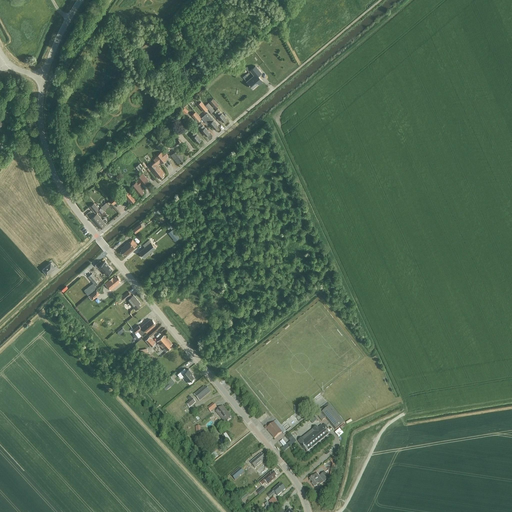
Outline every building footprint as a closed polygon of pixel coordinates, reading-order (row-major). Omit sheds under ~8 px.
[(254,75),(247,82),(252,88),(258,83),(259,84),(263,81),(258,76),(262,73),(256,66),(250,70),(254,75)] [(209,102),(215,108),(219,105),(213,99),(209,102)] [(208,103),(205,105),(211,113),(214,110),(208,103)] [(223,122),(227,119),(222,113),(218,109),(216,110),(218,112),(216,114),(223,122)] [(194,113),(192,115),(197,122),(200,120),(194,113)] [(209,122),(210,123),(213,120),(207,113),(202,117),(207,124),(209,122)] [(186,129),(189,127),(192,125),(186,118),(181,123),(186,129)] [(214,129),(218,126),(213,120),(210,123),(214,129)] [(199,124),(201,126),(199,128),(206,136),(210,133),(205,127),(201,123),(199,124)] [(198,143),(201,140),(197,134),(193,130),(191,131),(193,134),(191,135),(198,143)] [(172,144),(176,148),(182,144),(178,139),(172,144)] [(182,158),(184,157),(177,150),(172,154),(174,157),(173,158),(178,164),(184,159),(182,158)] [(156,158),(153,160),(157,165),(159,163),(161,164),(167,159),(166,158),(168,156),(164,151),(162,153),(161,151),(154,156),(156,158)] [(164,173),(155,162),(149,167),(158,178),(160,177),(161,179),(164,176),(163,174),(164,173)] [(140,163),(136,166),(141,173),(145,170),(140,163)] [(142,185),(148,180),(143,173),(137,178),(139,181),(137,183),(137,182),(131,187),(138,195),(139,194),(140,196),(144,193),(143,191),(144,190),(139,185),(141,184),(142,185)] [(134,198),(136,198),(129,190),(126,187),(123,189),(126,193),(124,195),(130,202),(131,201),(132,202),(135,200),(134,198)] [(116,195),(110,199),(114,204),(120,200),(116,195)] [(94,203),(90,206),(95,213),(100,209),(94,203)] [(91,219),(98,228),(100,227),(101,228),(106,224),(105,223),(107,222),(107,220),(106,219),(105,218),(103,220),(97,214),(91,219)] [(136,233),(144,227),(141,223),(133,229),(136,233)] [(179,238),(172,230),(169,232),(176,240),(179,238)] [(138,245),(133,239),(129,242),(134,248),(138,245)] [(144,258),(157,247),(155,245),(154,246),(149,240),(143,245),(145,247),(139,252),(144,258)] [(126,255),(135,248),(129,241),(121,248),(122,250),(120,251),(123,255),(125,253),(126,255)] [(102,264),(100,261),(95,265),(98,268),(99,267),(106,276),(112,271),(105,261),(102,264)] [(56,268),(51,262),(43,269),(47,274),(56,268)] [(97,279),(92,273),(92,274),(90,275),(88,277),(93,283),(95,285),(99,282),(97,279)] [(119,281),(120,280),(117,276),(116,277),(115,276),(105,284),(111,290),(120,282),(119,281)] [(88,295),(97,288),(93,283),(84,291),(88,295)] [(131,294),(130,294),(129,292),(122,297),(124,300),(131,294)] [(139,304),(140,303),(133,295),(127,300),(136,310),(140,306),(139,304)] [(142,336),(146,332),(147,332),(155,326),(154,324),(155,323),(152,320),(151,321),(150,320),(141,328),(139,325),(133,330),(136,333),(138,332),(141,335),(138,338),(140,340),(143,337),(142,336)] [(171,345),(172,344),(164,335),(157,341),(166,352),(172,347),(171,345)] [(150,337),(145,340),(151,347),(155,343),(150,337)] [(189,381),(193,378),(194,377),(190,372),(191,371),(189,369),(186,371),(184,368),(178,374),(181,378),(185,375),(189,381)] [(163,385),(166,390),(171,386),(168,381),(163,385)] [(199,402),(211,392),(206,387),(205,388),(204,387),(194,395),(199,402)] [(186,414),(191,410),(190,408),(196,403),(192,399),(181,408),(186,414)] [(213,403),(206,409),(209,413),(216,407),(213,403)] [(329,404),(316,414),(322,421),(326,418),(335,430),(344,423),(329,404)] [(229,418),(231,417),(223,406),(216,412),(224,422),(226,421),(227,422),(231,419),(229,418)] [(266,429),(274,439),(282,433),(274,423),(268,427),(266,426),(264,428),(266,429)] [(307,453),(329,434),(326,431),(328,429),(325,425),(323,426),(322,426),(318,429),(316,427),(298,441),(301,445),(307,453)] [(214,450),(206,456),(211,462),(219,456),(214,450)] [(265,458),(262,455),(261,456),(260,455),(250,463),(255,469),(265,461),(264,460),(265,458)] [(240,468),(230,476),(235,481),(244,473),(240,468)] [(275,477),(276,476),(273,473),(272,474),(271,472),(259,483),(262,486),(266,483),(267,485),(276,478),(275,477)] [(320,485),(329,478),(325,473),(319,477),(317,474),(310,480),(313,483),(312,484),(315,487),(315,486),(316,487),(319,484),(320,485)] [(269,498),(275,493),(278,496),(285,490),(280,484),(267,495),(269,498)] [(263,487),(257,492),(259,495),(265,490),(263,487)]
